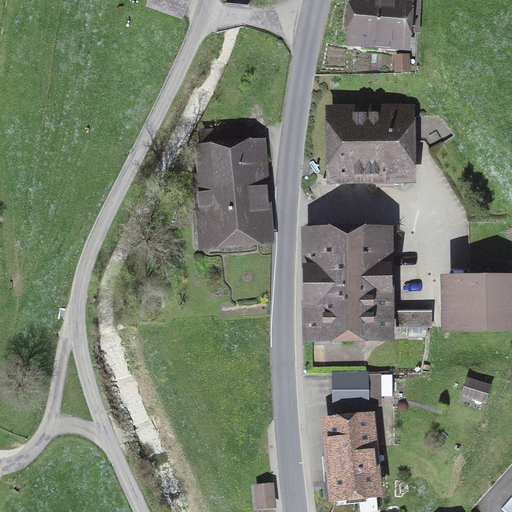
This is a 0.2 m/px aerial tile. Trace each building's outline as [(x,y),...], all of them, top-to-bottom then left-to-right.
[(152,0),(151,4),(178,14),(183,0),(152,0)] [(403,43),(404,31),(418,32),(420,2),(393,0),(356,0),(354,40),(403,43)] [(406,143),(406,116),(406,113),(334,113),(334,178),(406,178),(406,143)] [(221,178),(210,179),(213,213),(197,214),(200,241),(260,235),(254,169),(267,168),(265,140),(230,143),(228,129),(203,132),(205,158),(219,156),(221,178)] [(311,238),(312,334),(385,333),(384,237),(311,238)] [(448,327),(510,326),(509,266),(509,265),(491,266),(491,281),(475,281),(447,282),(448,327)] [(398,325),(430,325),(430,313),(398,313),(398,325)] [(364,375),(336,375),(337,406),(364,405),(364,394),(380,394),(380,376),(364,376),(364,375)] [(469,381),(465,394),(484,400),(488,387),(469,381)] [(376,494),(368,417),(327,421),(335,498),(376,494)] [(270,487),(258,488),(259,506),(272,505),(270,487)]
